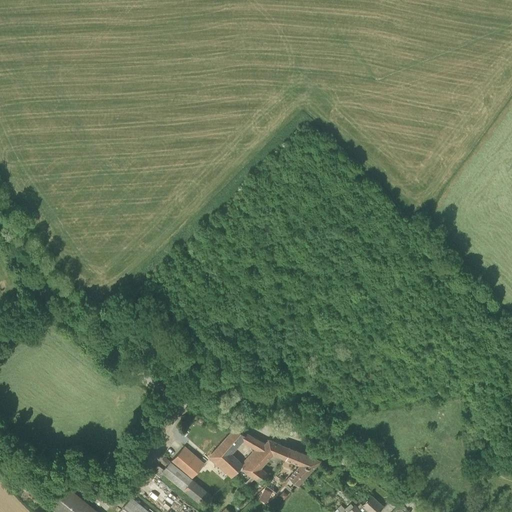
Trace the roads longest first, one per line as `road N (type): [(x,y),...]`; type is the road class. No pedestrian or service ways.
road 1 (unclassified): [(422,511),(362,469),(182,399),(134,369),(49,293),(0,216)]
road 2 (track): [(356,53),(376,78),(511,24)]
